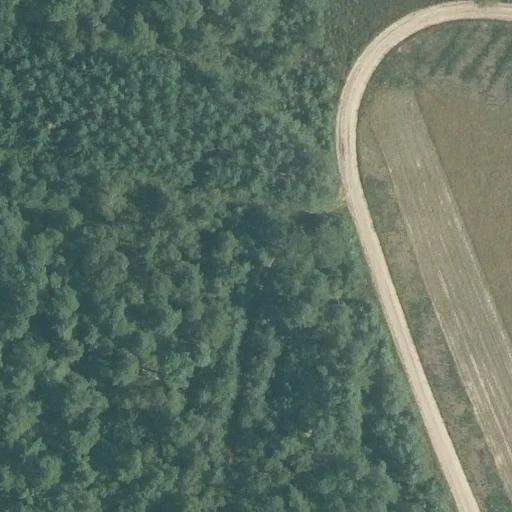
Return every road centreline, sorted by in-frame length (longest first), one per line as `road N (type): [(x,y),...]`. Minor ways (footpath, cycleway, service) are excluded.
road 1 (track): [(471,511),(356,197),(346,128),(355,80),(392,34),(449,11),(511,14)]
road 2 (track): [(224,511),(237,388),(262,271),(294,225),(356,197)]
